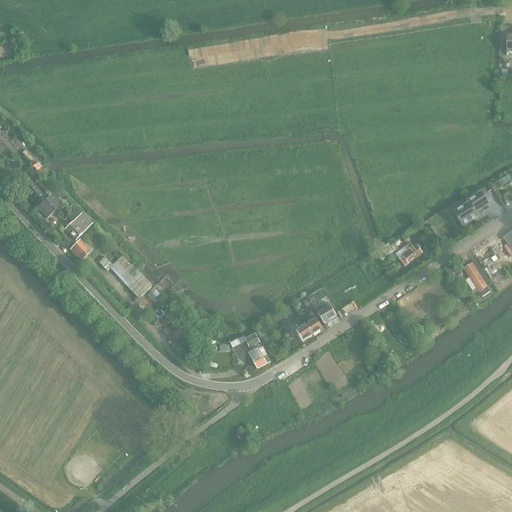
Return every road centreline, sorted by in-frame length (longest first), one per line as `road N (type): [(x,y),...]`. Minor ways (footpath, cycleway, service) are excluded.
road 1 (unclassified): [(259,383),(226,388),(182,376),(0,194)]
road 2 (residential): [(511,216),(259,383)]
road 3 (unclassified): [(288,511),(455,411),(511,359)]
